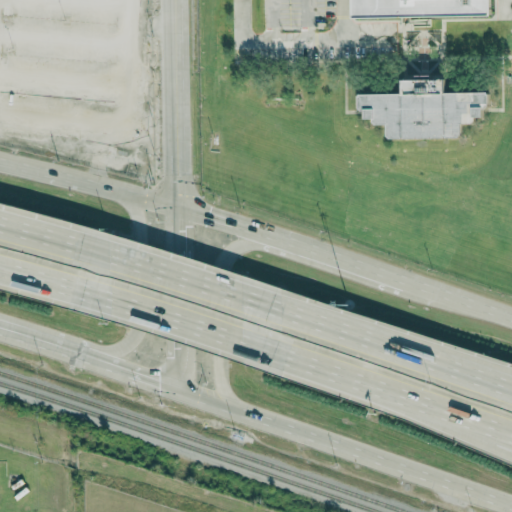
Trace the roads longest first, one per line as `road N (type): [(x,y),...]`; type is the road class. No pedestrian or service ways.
road 1 (primary): [(179,384),(511,503)]
road 2 (motorway): [(511,391),(245,308)]
road 3 (motorway): [(235,344),(468,425)]
road 4 (tertiary): [(185,215),(181,0)]
road 5 (primary): [(185,215),(0,160)]
road 6 (primary): [(257,235),(233,247),(217,278),(217,380),(226,401)]
road 7 (primary): [(104,359),(125,348),(140,324),(139,229),(122,195)]
road 8 (motorway): [(245,308),(74,252)]
road 9 (motorway): [(72,292),(235,344)]
road 10 (tertiary): [(179,384),(185,215)]
road 11 (primary): [(405,283),(257,235)]
